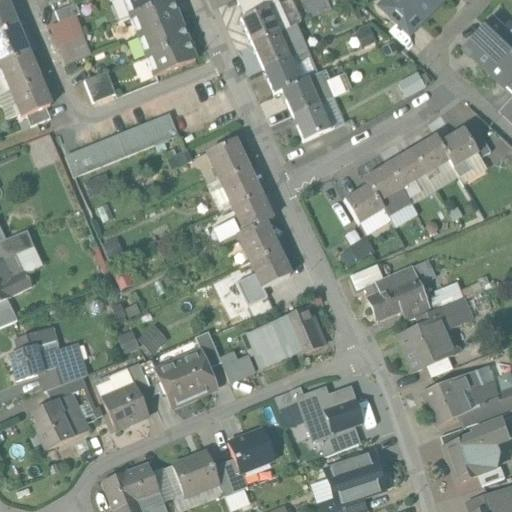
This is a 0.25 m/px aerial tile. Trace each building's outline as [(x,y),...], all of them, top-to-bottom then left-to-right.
[(121,0),(129,19),(171,3),(169,0),(121,0)] [(244,20),(277,5),(274,0),(242,0),(236,3),(244,20)] [(393,0),(383,12),(408,36),(442,0),(393,0)] [(3,1),(0,2),(0,32),(14,27),(3,1)] [(171,3),(129,19),(137,39),(178,23),(171,3)] [(244,20),(240,21),(252,47),(289,31),(277,5),(244,20)] [(76,6),(55,14),(59,24),(79,16),(76,6)] [(178,23),(137,39),(145,59),(186,42),(178,23)] [(511,32),(507,28),(501,34),(490,23),(469,45),(477,53),(470,60),(503,90),(511,80),(511,32)] [(14,27),(0,32),(0,65),(25,54),(14,27)] [(289,31),(252,47),(262,71),(286,61),(304,53),(293,29),(289,31)] [(186,42),(145,59),(153,79),(194,63),(186,42)] [(25,54),(0,65),(0,66),(11,92),(37,81),(25,54)] [(286,61),(262,71),(274,97),(280,94),(295,88),(290,78),(293,77),(286,61)] [(105,74),(84,83),(93,105),(114,96),(105,74)] [(37,81),(11,92),(22,119),(48,108),(37,81)] [(295,88),(280,94),(291,119),(314,109),(311,101),(313,99),(306,83),(295,88)] [(314,109),(291,119),(303,146),(326,136),(322,126),(325,125),(317,108),(314,109)] [(169,117),(117,138),(126,159),(177,139),(169,117)] [(490,157),(476,133),(465,139),(476,157),(480,163),(490,157)] [(462,134),(439,149),(448,165),(450,169),(459,163),(461,166),(476,157),(465,139),(462,134)] [(117,138),(96,146),(104,168),(126,159),(117,138)] [(434,142),(411,156),(424,177),(432,171),(434,174),(448,165),(439,149),(434,142)] [(231,144),(207,156),(219,182),(244,170),(231,144)] [(96,146),(65,159),(73,180),(104,168),(96,146)] [(186,152),(167,161),(172,173),(192,164),(186,152)] [(411,156),(388,170),(400,191),(409,185),(411,188),(425,179),(424,177),(411,156)] [(244,170),(219,182),(232,208),(256,196),(244,170)] [(388,170),(364,184),(382,214),(386,221),(410,207),(402,194),(400,191),(388,170)] [(367,190),(344,204),(356,225),(366,220),(367,222),(382,214),(367,190)] [(256,196),(232,208),(238,220),(217,230),(224,244),(237,238),(261,227),(269,223),(256,196)] [(261,227),(237,238),(250,264),(274,253),(261,227)] [(360,259),(371,254),(360,232),(349,238),(360,259)] [(274,253),(250,264),(263,292),(287,280),(274,253)] [(383,283),(363,291),(364,293),(377,325),(400,316),(405,314),(425,306),(418,291),(425,288),(423,284),(432,280),(426,265),(383,283)] [(376,268),(349,280),(356,297),(364,293),(363,291),(383,283),(376,268)] [(0,304),(11,300),(0,276),(0,304)] [(455,288),(433,297),(435,301),(442,298),(452,306),(461,303),(455,288)] [(425,306),(405,314),(409,324),(451,307),(452,306),(442,298),(435,301),(425,306)] [(418,330),(407,335),(408,337),(396,342),(410,377),(456,357),(446,334),(459,328),(451,307),(415,322),(418,330)] [(307,313),(248,338),(261,369),(295,354),(298,359),(322,349),(307,313)] [(405,314),(400,316),(405,326),(409,324),(405,314)] [(148,352),(169,345),(163,327),(142,335),(148,352)] [(127,353),(142,348),(136,332),(122,337),(127,353)] [(57,353),(51,333),(18,343),(21,355),(9,359),(16,383),(39,377),(46,375),(51,392),(79,382),(83,380),(74,348),(57,353)] [(207,335),(194,341),(200,355),(207,371),(220,366),(218,362),(207,335)] [(200,355),(154,375),(162,393),(169,411),(216,391),(207,371),(200,355)] [(235,364),(232,356),(218,362),(220,366),(228,385),(255,374),(248,359),(235,364)] [(154,375),(150,365),(138,370),(139,371),(150,398),(162,393),(154,375)] [(150,398),(139,371),(126,376),(131,389),(133,388),(139,403),(150,398)] [(46,375),(39,377),(44,395),(47,394),(51,392),(46,375)] [(472,375),(421,397),(436,430),(460,420),(479,412),(478,410),(472,395),(480,391),(472,375)] [(51,392),(47,394),(53,406),(71,397),(83,391),(79,382),(51,392)] [(131,389),(100,402),(114,433),(146,420),(139,403),(133,388),(131,389)] [(53,406),(41,412),(44,417),(35,421),(38,428),(35,429),(46,452),(81,436),(71,412),(77,409),(71,397),(53,406)] [(336,397),(319,403),(323,412),(340,406),(336,397)] [(340,406),(323,412),(331,435),(332,436),(354,428),(360,426),(351,402),(340,406)] [(479,412),(460,420),(464,431),(487,423),(482,408),(478,410),(479,412)] [(511,441),(505,424),(501,426),(507,442),(511,441)] [(472,439),(442,451),(458,487),(478,479),(496,472),(498,458),(495,449),(507,444),(507,442),(501,426),(500,425),(470,436),(472,439)] [(354,428),(332,436),(331,435),(324,438),(329,449),(359,438),(354,428)] [(260,434),(227,447),(233,461),(238,476),(240,476),(272,463),(260,434)] [(205,457),(172,469),(183,499),(215,487),(217,487),(210,470),(205,457)] [(233,461),(221,466),(233,496),(246,492),(240,476),(238,476),(233,461)] [(360,463),(343,469),(346,478),(363,473),(360,463)] [(233,496),(221,466),(210,470),(217,487),(215,487),(221,501),(233,496)] [(145,468),(101,486),(111,511),(118,511),(141,503),(140,501),(156,495),(145,468)] [(363,473),(346,478),(354,503),(383,493),(375,469),(363,473)] [(499,471),(478,479),(482,491),(504,482),(499,471)] [(511,511),(511,502),(509,494),(492,500),(491,497),(476,502),(478,511),(511,511)] [(158,511),(153,498),(141,503),(144,511),(158,511)] [(144,511),(141,503),(118,511),(144,511)]
